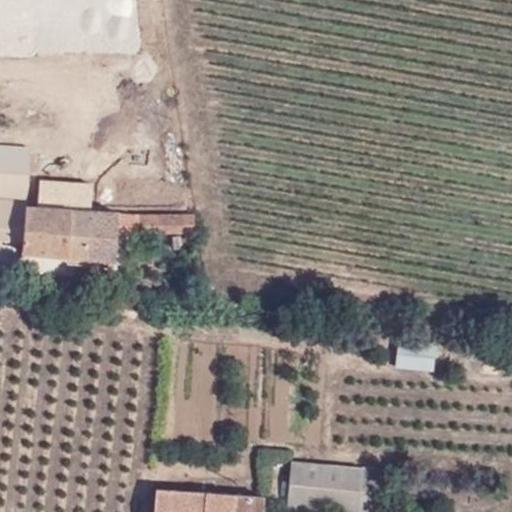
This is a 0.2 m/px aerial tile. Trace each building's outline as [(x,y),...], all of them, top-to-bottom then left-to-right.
[(0,0),(0,41),(147,42),(146,0),(0,0)] [(0,143),(0,196),(26,198),(28,145),(0,143)] [(118,209),(69,205),(69,191),(42,189),(42,202),(26,201),(23,240),(23,249),(115,255),(117,230),(118,209)] [(0,237),(23,240),(26,201),(26,198),(0,196),(0,237)] [(117,230),(198,233),(195,210),(118,209),(117,230)] [(432,369),(435,339),(396,337),(393,366),(432,369)] [(386,511),(391,470),(292,461),(288,507),(343,511),(386,511)] [(260,511),(262,497),(156,489),(153,511),(260,511)]
